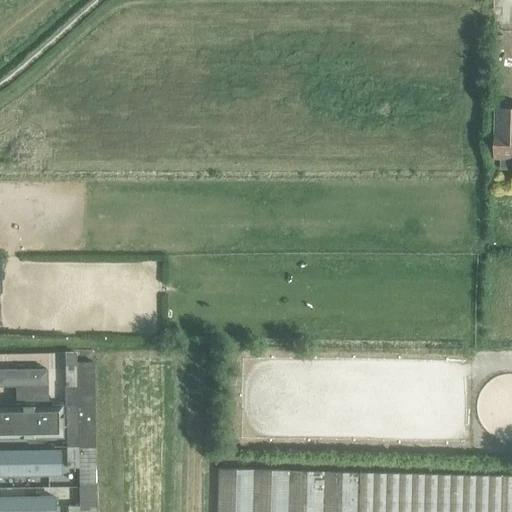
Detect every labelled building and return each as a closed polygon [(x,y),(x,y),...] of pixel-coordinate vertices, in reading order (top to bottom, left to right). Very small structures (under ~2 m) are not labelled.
[(511,108),(496,108),(496,134),(495,134),(495,158),(501,158),(500,168),(511,168),(511,108)] [(511,205),(497,204),(496,223),(511,223),(511,205)] [(61,352),(61,364),(75,364),(75,352),(61,352)] [(0,366),(48,366),(48,354),(0,353),(0,366)] [(76,362),(76,365),(77,387),(77,405),(77,427),(78,446),(78,468),(79,505),(78,511),(95,511),(95,487),(94,445),(93,405),(92,362),(76,362)] [(77,387),(76,365),(64,365),(65,387),(77,387)] [(47,370),(0,370),(0,388),(14,388),(14,403),(47,402),(47,370)] [(77,405),(77,387),(65,387),(65,403),(65,405),(77,405)] [(65,405),(65,427),(77,427),(77,405),(65,405)] [(55,412),(0,412),(0,434),(56,434),(55,412)] [(66,446),(66,468),(78,468),(78,446),(66,446)] [(56,451),(0,451),(0,467),(9,467),(10,484),(56,484),(56,451)] [(511,511),(511,475),(214,468),(213,511),(511,511)] [(56,511),(56,496),(12,497),(12,511),(56,511)]
